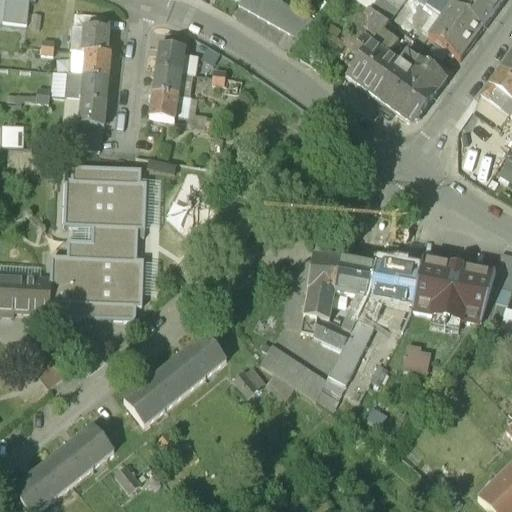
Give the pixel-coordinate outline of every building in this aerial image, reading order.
[(312,24),(269,0),(244,0),(239,9),(298,43),(312,24)] [(398,15),(378,0),(368,14),(388,28),(398,15)] [(439,0),(411,0),(442,22),(451,9),(439,0)] [(464,4),(457,0),(451,9),(483,33),(490,23),(464,4)] [(506,0),(467,0),(464,4),(490,23),(506,0)] [(442,22),(427,42),(460,65),(483,33),(451,9),(442,22)] [(104,20),(74,18),(73,30),(83,31),(103,33),(104,20)] [(103,33),(83,31),(81,56),(85,56),(106,58),(106,57),(108,33),(103,33)] [(189,41),(166,38),(164,50),(187,53),(189,41)] [(399,68),(364,42),(351,59),(354,61),(353,63),(357,66),(345,82),(374,103),(399,68)] [(52,45),(41,44),(41,52),(52,53),(52,45)] [(164,50),(161,50),(157,74),(182,77),(185,53),(164,50)] [(511,53),(500,70),(511,78),(511,53)] [(106,58),(85,56),(82,79),(82,80),(108,82),(110,58),(106,57),(106,58)] [(404,87),(430,106),(447,85),(409,57),(399,68),(411,77),(404,87)] [(399,68),(374,103),(407,128),(417,125),(430,106),(404,87),(411,77),(399,68)] [(511,78),(500,70),(488,86),(508,101),(511,103),(511,78)] [(182,77),(157,74),(153,97),(178,101),(182,77)] [(226,77),(215,75),(214,82),(225,84),(226,77)] [(82,79),(69,78),(66,102),(80,104),(82,80),(82,79)] [(108,82),(82,80),(80,104),(106,106),(108,82)] [(225,84),(214,82),(213,89),(223,91),(225,84)] [(508,101),(488,86),(480,98),(500,112),(508,101)] [(49,93),(38,92),(37,100),(48,101),(49,93)] [(178,101),(153,97),(150,121),(174,125),(178,101)] [(511,103),(508,101),(500,112),(509,119),(511,114),(511,103)] [(106,106),(80,104),(78,128),(78,129),(101,131),(103,131),(106,106)] [(220,125),(209,123),(208,130),(219,131),(220,125)] [(101,131),(78,129),(78,128),(74,127),(71,153),(99,155),(101,131)] [(22,130),(0,130),(0,152),(22,153),(22,130)] [(140,175),(71,173),(70,186),(64,186),(62,232),(91,233),(91,247),(67,246),(66,263),(50,262),(49,284),(50,284),(49,320),(48,320),(48,323),(134,326),(135,312),(141,312),(143,266),(136,266),(137,235),(144,235),(146,189),(140,189),(140,175)] [(169,226),(192,233),(199,209),(215,214),(223,189),(184,177),(169,226)] [(511,259),(501,257),(495,278),(491,291),(510,297),(511,297),(511,259)] [(340,262),(313,263),(308,294),(309,294),(305,323),(329,326),(334,297),(340,262)] [(373,268),(340,262),(334,297),(356,302),(365,303),(373,268)] [(422,263),(419,277),(412,311),(412,316),(433,320),(433,322),(460,327),(460,326),(481,330),(482,327),(491,291),(495,278),(422,263)] [(373,268),(365,303),(353,328),(368,332),(378,306),(398,309),(399,308),(405,274),(373,268)] [(419,277),(405,274),(399,308),(412,311),(419,277)] [(49,284),(0,282),(0,321),(12,322),(12,318),(48,320),(49,320),(50,284),(49,284)] [(510,297),(491,291),(482,327),(498,330),(497,335),(511,340),(511,314),(505,313),(510,297)] [(356,302),(343,334),(349,337),(353,328),(365,303),(356,302)] [(329,326),(305,323),(302,338),(311,338),(322,344),(333,329),(329,328),(329,326)] [(368,332),(353,328),(349,337),(339,357),(333,369),(350,378),(372,334),(368,332)] [(343,334),(333,329),(322,344),(320,347),(339,357),(349,337),(343,334)] [(225,366),(206,342),(126,407),(145,431),(225,366)] [(428,377),(436,355),(411,347),(404,369),(428,377)] [(325,387),(270,349),(260,369),(314,407),(325,387)] [(63,382),(47,362),(37,370),(53,390),(63,382)] [(350,378),(333,369),(328,381),(344,390),(350,378)] [(258,394),(244,377),(233,385),(247,403),(258,394)] [(511,425),(503,433),(511,442),(511,425)] [(94,432),(13,497),(25,511),(44,511),(113,456),(94,432)] [(447,434),(436,447),(453,461),(464,449),(447,434)] [(183,455),(168,438),(158,446),(172,464),(183,455)] [(511,511),(511,468),(478,503),(486,511),(511,511)] [(140,490),(126,472),(116,480),(130,498),(140,490)] [(442,484),(434,492),(445,502),(453,494),(442,484)] [(445,502),(434,492),(426,500),(437,511),(445,502)]
